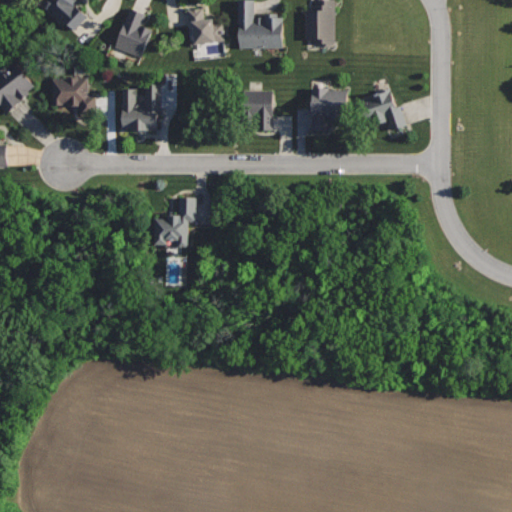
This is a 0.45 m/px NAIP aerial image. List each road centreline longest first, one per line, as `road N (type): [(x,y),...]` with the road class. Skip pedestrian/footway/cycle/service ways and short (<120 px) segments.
road 1 (residential): [(67,163),(441,164)]
road 2 (residential): [(511,274),(479,258),(451,222),(442,188),(433,0)]
